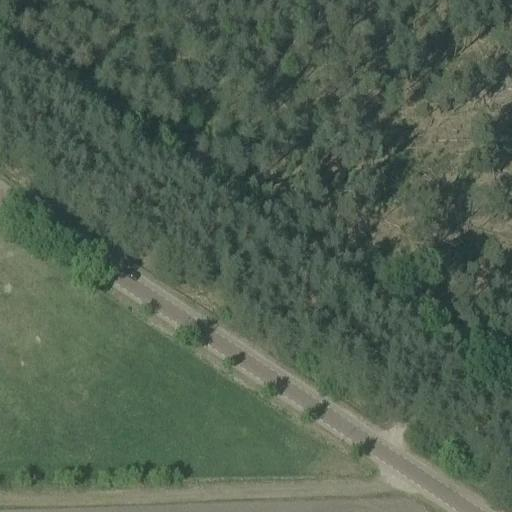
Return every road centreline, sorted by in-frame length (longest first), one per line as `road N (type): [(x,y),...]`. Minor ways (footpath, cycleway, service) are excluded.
road 1 (tertiary): [(469,511),(0,200)]
road 2 (track): [(0,493),(429,484)]
road 3 (track): [(372,446),(469,363)]
